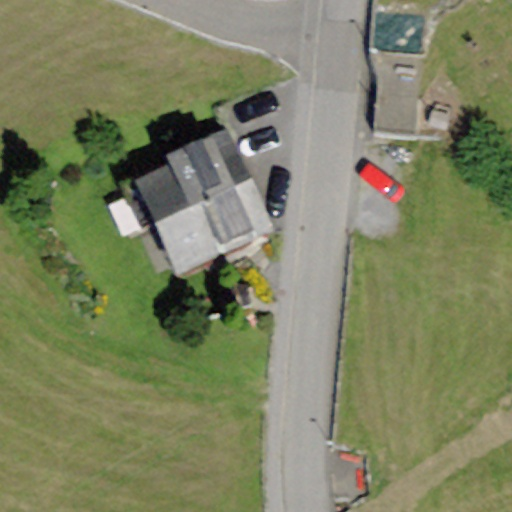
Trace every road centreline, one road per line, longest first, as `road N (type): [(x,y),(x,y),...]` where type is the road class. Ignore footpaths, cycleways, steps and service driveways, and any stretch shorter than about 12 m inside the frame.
road 1 (residential): [(329,49),(312,154),(303,511)]
road 2 (residential): [(200,0),(329,49)]
